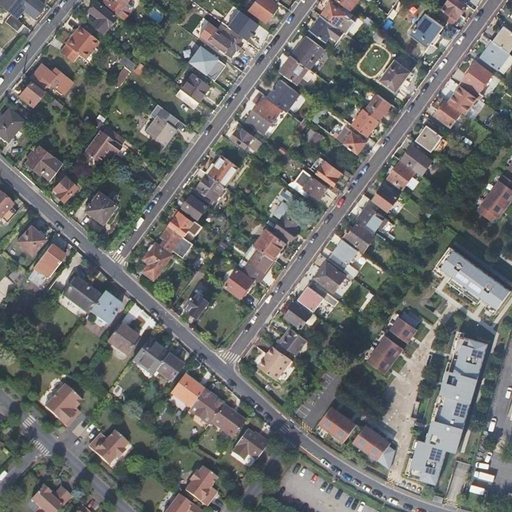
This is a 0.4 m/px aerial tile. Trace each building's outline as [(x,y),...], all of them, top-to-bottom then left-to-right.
[(0,0),(0,5),(12,14),(12,15),(19,6),(34,18),(44,5),(37,0),(0,0)] [(104,0),(103,3),(121,18),(129,8),(126,6),(129,1),(128,0),(104,0)] [(270,0),(254,0),(248,9),(265,21),(277,5),(270,0)] [(358,0),(338,0),(351,9),(358,0)] [(398,0),(371,0),(370,1),(388,14),(398,0)] [(398,0),(388,14),(387,16),(391,19),(405,0),(398,0)] [(457,0),(449,0),(443,9),(456,20),(465,6),(457,0)] [(95,2),(89,10),(99,19),(94,26),(102,33),(114,17),(95,2)] [(332,3),(322,15),(337,27),(345,32),(346,33),(356,20),(332,3)] [(258,25),(239,10),(227,26),(246,41),(258,25)] [(12,15),(12,14),(6,21),(17,31),(23,24),(12,15)] [(443,26),(427,14),(411,35),(428,48),(431,44),(433,45),(440,35),(439,33),(443,26)] [(337,27),(322,15),(312,29),(327,41),(332,34),(339,40),(345,32),(337,27)] [(175,22),(170,19),(166,25),(170,29),(175,22)] [(199,34),(230,56),(235,48),(236,50),(242,43),(234,37),(233,38),(222,30),(218,35),(214,32),(216,30),(207,23),(199,34)] [(80,27),(66,44),(79,55),(85,59),(99,42),(80,27)] [(376,30),(372,27),(367,33),(372,36),(375,31),(376,30)] [(511,32),(504,27),(493,42),(510,54),(511,51),(511,32)] [(375,31),(372,36),(371,37),(380,43),(384,37),(375,31)] [(326,48),(307,35),(292,56),(309,68),(310,69),(326,48)] [(504,74),(511,63),(511,55),(510,54),(493,42),(490,39),(485,47),(488,49),(482,58),(504,74)] [(79,55),(66,44),(60,52),(72,62),(79,55)] [(214,80),(225,65),(216,59),(199,47),(188,62),(205,74),(205,73),(214,80)] [(136,65),(124,55),(118,62),(123,65),(130,72),(136,65)] [(309,68),(292,56),(280,72),(297,84),(309,68)] [(410,72),(394,61),(380,81),(396,93),(410,72)] [(476,63),(463,82),(478,93),(491,74),(476,63)] [(73,81),(55,66),(51,71),(42,65),(32,78),(44,88),(49,82),(64,94),(73,81)] [(130,72),(123,65),(111,80),(119,87),(125,79),(130,72)] [(191,74),(180,89),(197,102),(209,86),(191,74)] [(300,93),(281,79),(268,97),(287,111),(300,93)] [(57,102),(45,91),(43,92),(31,82),(20,95),(33,105),(42,94),(55,104),(57,102)] [(477,98),(461,86),(449,102),(465,115),(477,98)] [(197,102),(180,89),(175,95),(192,109),(197,102)] [(365,110),(379,120),(391,104),(377,93),(365,110)] [(265,98),(248,119),(265,132),(282,110),(265,98)] [(461,114),(445,102),(435,116),(451,128),(461,114)] [(173,126),(178,119),(157,104),(150,113),(155,117),(149,124),(150,125),(152,135),(151,136),(165,146),(177,129),(173,126)] [(9,109),(0,120),(0,139),(3,136),(9,140),(24,121),(9,109)] [(364,109),(352,125),(367,136),(379,120),(365,110),(364,109)] [(182,122),(178,119),(173,126),(177,129),(182,122)] [(242,133),(244,129),(238,124),(235,128),(238,130),(242,133)] [(125,138),(107,125),(103,130),(100,129),(83,151),(98,162),(104,153),(109,158),(114,151),(116,152),(122,145),(121,144),(125,138)] [(428,126),(416,141),(432,153),(434,149),(441,140),(443,137),(428,126)] [(256,150),(262,142),(244,129),(242,133),(238,130),(231,138),(245,148),(248,145),(256,150)] [(306,136),(305,138),(315,146),(323,136),(317,132),(315,133),(311,130),(306,136)] [(358,154),(364,159),(367,155),(360,150),(366,142),(353,132),(353,133),(349,130),(344,136),(348,139),(345,143),(358,152),(358,154)] [(299,135),(286,151),(291,155),(304,139),(299,135)] [(444,142),(441,140),(434,149),(438,151),(444,142)] [(40,173),(49,181),(61,165),(39,146),(26,163),(38,175),(40,173)] [(412,147),(402,160),(421,174),(431,161),(412,147)] [(222,154),(208,174),(226,187),(240,168),(222,154)] [(327,161),(317,174),(333,186),(339,178),(337,177),(341,172),(327,161)] [(414,173),(400,163),(388,179),(402,189),(414,173)] [(226,187),(208,174),(199,187),(216,200),(226,187)] [(490,193),(477,211),(492,222),(496,217),(498,219),(508,206),(511,200),(511,181),(503,175),(490,193)] [(65,176),(54,188),(58,192),(57,194),(64,201),(77,187),(65,176)] [(312,177),(304,188),(319,199),(327,188),(312,177)] [(382,186),(372,200),(388,211),(398,198),(382,186)] [(282,219),(276,228),(292,240),(298,231),(294,228),(299,222),(298,222),(296,220),(301,214),(297,211),(302,204),(300,202),(302,200),(287,189),(286,191),(284,190),(278,198),(282,201),(274,213),(282,219)] [(0,190),(0,214),(9,223),(18,212),(12,206),(14,203),(0,190)] [(99,192),(86,210),(103,223),(116,205),(99,192)] [(184,207),(199,218),(207,206),(193,195),(184,207)] [(368,206),(357,221),(374,233),(376,230),(386,237),(394,226),(368,206)] [(69,207),(64,212),(71,218),(76,212),(69,207)] [(177,217),(171,224),(185,235),(194,222),(183,214),(179,219),(177,217)] [(350,230),(344,238),(363,252),(374,237),(357,224),(352,232),(350,230)] [(32,226),(19,241),(33,254),(46,239),(32,226)] [(183,236),(169,226),(164,234),(168,237),(163,244),(173,251),(173,250),(184,257),(194,244),(183,236)] [(266,230),(254,246),(258,249),(273,260),(285,244),(266,230)] [(328,260),(343,272),(349,264),(358,252),(342,240),(328,260)] [(154,278),(172,255),(157,243),(145,259),(150,264),(145,272),(154,278)] [(214,249),(220,254),(224,248),(218,243),(214,249)] [(66,254),(53,244),(42,258),(56,268),(66,254)] [(249,261),(258,249),(254,246),(252,244),(243,256),(249,261)] [(450,248),(433,271),(442,277),(445,272),(452,276),(448,282),(478,304),(482,299),(489,303),(485,309),(493,315),(510,292),(450,248)] [(257,281),(264,272),(273,260),(258,249),(249,261),(242,270),(257,281)] [(322,271),(316,279),(333,292),(345,277),(326,263),(321,270),(322,271)] [(343,272),(342,273),(352,280),(359,272),(349,264),(343,272)] [(19,288),(29,276),(23,271),(16,265),(12,269),(6,276),(19,288)] [(56,286),(65,290),(74,269),(65,265),(56,286)] [(237,269),(225,286),(241,298),(253,281),(237,269)] [(62,298),(88,316),(90,313),(102,297),(76,278),(62,298)] [(339,302),(312,282),(299,300),(302,303),(301,305),(313,313),(324,299),(335,308),(339,302)] [(195,292),(184,307),(198,317),(209,302),(195,292)] [(122,306),(105,293),(102,297),(90,313),(108,325),(122,306)] [(368,306),(375,297),(370,294),(364,302),(368,306)] [(302,329),(299,334),(304,338),(317,321),(316,317),(313,315),(312,315),(296,303),(286,317),(302,329)] [(399,318),(389,330),(407,343),(417,330),(414,329),(418,323),(404,313),(400,318),(399,318)] [(120,323),(107,341),(127,355),(140,338),(120,323)] [(299,334),(291,328),(281,343),(280,343),(290,350),(296,355),(307,340),(304,338),(299,334)] [(385,337),(366,362),(384,375),(402,350),(385,337)] [(487,345),(460,337),(428,444),(418,441),(408,477),(435,485),(446,449),(456,452),(487,345)] [(148,339),(133,360),(153,375),(156,371),(169,355),(148,339)] [(280,343),(276,349),(287,356),(290,350),(280,343)] [(276,381),(291,360),(287,356),(276,349),(273,346),(258,367),(276,381)] [(169,355),(156,371),(171,382),(183,366),(169,355)] [(192,380),(184,375),(170,394),(192,409),(206,390),(198,385),(197,387),(190,382),(192,380)] [(65,382),(45,405),(66,426),(76,415),(75,412),(78,409),(76,406),(82,398),(65,382)] [(224,404),(206,390),(192,409),(191,410),(210,424),(212,421),(224,404)] [(137,405),(132,403),(127,410),(132,413),(137,405)] [(233,437),(245,422),(235,415),(237,413),(224,404),(212,421),(233,437)] [(331,407),(318,425),(343,443),(355,425),(331,407)] [(377,461),(388,470),(394,451),(388,446),(390,444),(377,435),(365,425),(352,443),(364,452),(377,461)] [(257,458),(269,441),(253,430),(252,432),(247,428),(231,449),(235,452),(244,458),(248,452),(257,458)] [(97,435),(89,445),(108,463),(115,455),(119,455),(122,451),(122,447),(127,441),(115,429),(107,437),(105,435),(102,439),(97,435)] [(192,481),(185,490),(206,505),(213,495),(209,492),(212,487),(211,485),(217,477),(203,466),(198,472),(194,472),(191,477),(192,481)] [(31,499),(45,511),(54,511),(71,495),(61,486),(51,496),(49,493),(49,491),(43,485),(31,499)] [(202,511),(178,493),(164,511),(202,511)]
